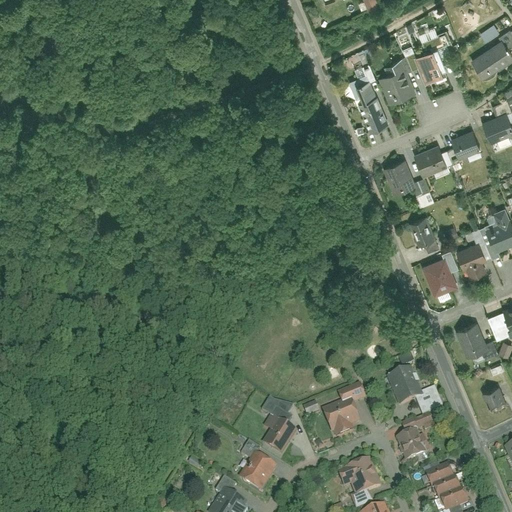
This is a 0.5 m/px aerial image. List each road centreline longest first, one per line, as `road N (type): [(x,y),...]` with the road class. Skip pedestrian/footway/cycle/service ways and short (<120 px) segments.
road 1 (residential): [(408,511),(378,437),(294,468),(267,511)]
road 2 (unclassified): [(0,198),(82,17)]
road 3 (residential): [(363,159),(424,325)]
road 4 (residential): [(424,325),(478,442)]
